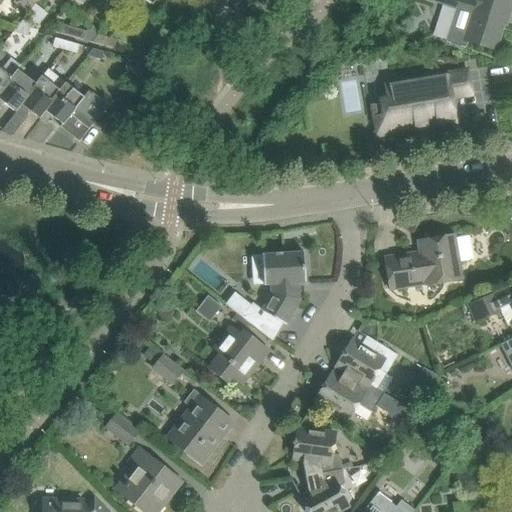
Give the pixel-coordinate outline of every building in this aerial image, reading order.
[(29,12),(38,0),(17,0),(16,2),(29,12)] [(468,40),(495,49),(506,13),(509,14),(511,3),(511,0),(430,0),(457,8),(446,42),(465,48),(468,40)] [(25,17),(17,27),(30,31),(30,28),(34,29),(36,20),(25,17)] [(72,36),(74,28),(62,24),(59,33),(72,36)] [(28,36),(30,31),(17,27),(14,32),(28,36)] [(86,31),(84,40),(93,42),(99,35),(90,27),(86,31)] [(86,31),(74,28),(72,36),(84,40),(86,31)] [(99,35),(93,42),(115,49),(117,40),(99,35)] [(53,47),(65,50),(67,42),(55,38),(53,47)] [(79,45),(67,42),(65,50),(77,53),(79,45)] [(101,60),(104,52),(93,49),(87,56),(101,60)] [(0,93),(13,78),(12,77),(18,69),(21,66),(11,58),(2,69),(0,67),(0,93)] [(0,109),(5,103),(15,111),(37,84),(36,84),(18,69),(12,77),(13,78),(0,93),(0,109)] [(37,84),(15,111),(23,117),(28,110),(39,118),(60,91),(60,90),(66,83),(48,69),(42,77),(42,76),(36,84),(37,84)] [(418,128),(427,127),(456,122),(452,97),(472,94),(468,70),(385,84),(388,103),(374,105),(374,106),(373,107),(377,131),(378,131),(379,135),(393,132),(393,131),(394,131),(394,132),(417,128),(417,127),(418,127),(418,128)] [(180,83),(177,81),(172,77),(166,84),(174,91),(180,83)] [(60,91),(39,118),(46,124),(52,116),(62,124),(61,127),(79,142),(93,125),(94,126),(95,124),(94,124),(108,106),(92,93),(89,91),(84,97),(66,83),(60,90),(60,91)] [(421,253),(386,259),(391,289),(426,283),(426,284),(444,281),(460,278),(459,268),(458,262),(469,260),(472,256),(469,239),(464,236),(454,238),(453,236),(419,242),(421,253)] [(282,323),(286,325),(301,300),(297,298),(296,283),(306,282),(304,252),(262,255),(264,285),(271,285),(271,294),(262,310),(252,303),(245,312),(242,317),(251,324),(272,340),(282,323)] [(511,286),(469,307),(476,322),(500,310),(508,327),(511,325),(511,286)] [(209,295),(203,302),(217,313),(223,305),(209,295)] [(237,314),(232,321),(241,328),(243,326),(247,329),(251,324),(242,317),(237,314)] [(364,326),(364,336),(376,336),(376,326),(364,326)] [(221,352),(209,368),(228,382),(232,377),(243,385),(269,351),(244,331),(241,335),(231,327),(225,334),(231,339),(221,352)] [(386,375),(398,355),(376,342),(370,352),(351,341),(337,365),(384,393),(393,379),(386,375)] [(511,342),(500,348),(511,372),(511,342)] [(149,348),(143,357),(152,364),(159,356),(149,348)] [(451,349),(436,357),(442,370),(457,363),(451,349)] [(163,355),(153,368),(173,384),(184,370),(163,355)] [(337,365),(316,398),(349,419),(358,404),(372,412),(376,406),(400,421),(408,408),(384,393),(337,365)] [(418,375),(410,389),(424,398),(432,384),(418,375)] [(187,421),(172,441),(201,464),(222,437),(233,422),(224,415),(200,396),(193,391),(185,402),(191,407),(183,418),(187,421)] [(115,414),(106,427),(129,445),(139,433),(115,414)] [(446,420),(437,426),(442,434),(451,428),(446,420)] [(333,454),(335,435),(297,429),(293,457),(303,459),(306,476),(342,469),(340,455),(333,454)] [(143,511),(158,511),(172,494),(182,481),(140,448),(128,463),(137,470),(119,493),(143,511)] [(309,493),(301,498),(308,511),(337,511),(348,505),(339,487),(345,484),(342,469),(306,476),(309,493)] [(378,492),(363,511),(413,511),(414,510),(398,498),(394,504),(378,492)] [(42,511),(107,511),(94,499),(92,501),(43,499),(42,511)]
